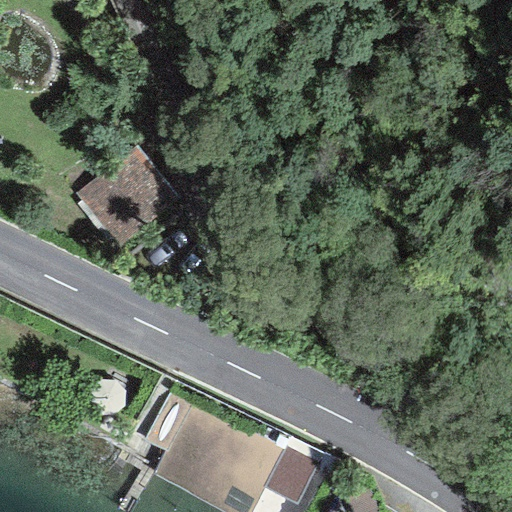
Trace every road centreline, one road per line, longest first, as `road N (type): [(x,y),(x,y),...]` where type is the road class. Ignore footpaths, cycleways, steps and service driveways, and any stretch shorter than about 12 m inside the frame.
road 1 (residential): [(134,0),(206,178),(507,510)]
road 2 (secondary): [(0,255),(507,510)]
